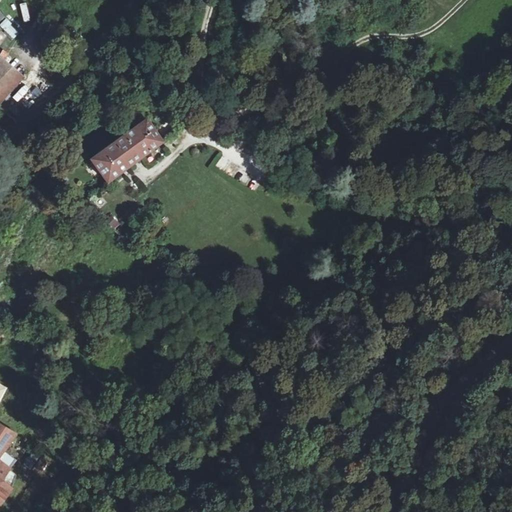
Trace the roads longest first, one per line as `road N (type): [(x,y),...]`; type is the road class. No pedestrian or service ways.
road 1 (track): [(150,511),(192,473),(261,429),(308,423),(412,344),(511,293)]
road 2 (tertiary): [(511,342),(440,407),(390,511)]
road 3 (secondary): [(135,0),(46,104),(0,142)]
